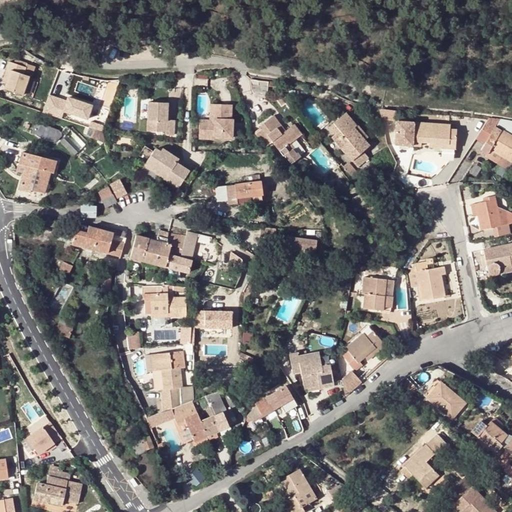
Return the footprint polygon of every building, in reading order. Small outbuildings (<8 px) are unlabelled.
[(7,80),(6,83),(5,89),(23,95),(30,76),(24,74),(26,67),(9,62),(3,79),(7,80)] [(123,121),(135,122),(138,89),(125,88),(123,121)] [(50,93),(44,112),(62,117),(65,109),(91,117),(96,103),(70,95),(69,99),(50,93)] [(167,101),(148,100),(147,129),(166,130),(166,133),(174,133),(174,118),(167,118),(167,101)] [(215,123),(216,102),(210,102),(210,118),(198,118),(199,123),(215,123)] [(231,103),(216,102),(215,123),(199,123),(198,137),(213,137),(213,135),(232,136),(232,118),(230,118),(231,103)] [(383,108),(383,118),(396,119),(397,108),(383,108)] [(349,141),(341,148),(357,167),(368,158),(363,152),(369,146),(357,132),(354,134),(351,130),(354,128),(356,126),(346,113),(328,128),(334,135),(339,140),(345,135),(349,141)] [(511,121),(504,118),(501,127),(511,131),(511,121)] [(481,135),(488,139),(496,127),(499,121),(491,119),(481,135)] [(411,150),(429,123),(408,122),(408,126),(401,126),(400,149),(411,150)] [(36,123),(34,136),(61,141),(63,128),(36,123)] [(441,148),(455,149),(457,129),(450,129),(450,124),(429,123),(414,146),(421,147),(421,142),(429,142),(429,147),(441,148)] [(293,124),(289,127),(297,138),(301,134),(293,124)] [(270,139),(260,147),(270,155),(274,158),(281,152),(284,156),(285,154),(291,163),(300,156),(294,147),(288,152),(285,147),(291,143),(297,138),(289,127),(285,131),(280,125),(267,134),(270,139)] [(511,136),(497,128),(496,127),(488,139),(481,150),(488,154),(491,149),(511,162),(511,136)] [(103,133),(94,129),(91,138),(105,142),(103,133)] [(332,138),(341,148),(349,141),(345,135),(339,140),(334,135),(332,138)] [(294,147),(291,143),(285,147),(288,152),(294,147)] [(135,160),(178,187),(189,171),(176,163),(178,159),(161,149),(159,152),(154,149),(153,151),(144,146),(135,160)] [(48,172),(51,173),(54,159),(21,152),(18,164),(24,166),(19,189),(30,192),(31,189),(43,192),(48,172)] [(191,167),(178,159),(176,163),(189,171),(191,167)] [(229,205),(237,204),(237,197),(261,195),(259,176),(246,177),(247,183),(215,187),(217,201),(228,199),(229,205)] [(119,198),(130,193),(122,177),(111,183),(119,198)] [(102,200),(112,195),(108,185),(105,186),(106,189),(98,192),(102,200)] [(112,195),(102,200),(106,207),(116,202),(112,195)] [(262,201),(261,195),(237,197),(237,204),(262,201)] [(481,230),(508,224),(506,213),(498,214),(497,207),(495,195),(487,197),(488,201),(483,202),(476,203),(478,215),(481,230)] [(91,202),(84,202),(83,206),(81,206),(81,216),(96,217),(96,206),(91,206),(91,202)] [(506,213),(508,224),(511,223),(511,212),(497,207),(498,214),(506,213)] [(51,218),(45,217),(44,225),(69,231),(70,225),(51,220),(51,218)] [(93,249),(99,229),(75,223),(75,225),(76,226),(75,230),(76,230),(72,244),(93,249)] [(124,231),(123,230),(100,225),(99,229),(93,249),(121,257),(126,238),(124,237),(125,234),(124,231)] [(276,228),(262,227),(261,235),(276,236),(276,228)] [(156,265),(166,267),(168,255),(179,258),(189,261),(197,234),(188,232),(186,236),(169,233),(167,239),(163,238),(156,265)] [(131,258),(143,261),(149,238),(137,235),(131,258)] [(149,238),(143,261),(156,265),(163,238),(157,236),(156,241),(149,238)] [(317,241),(287,237),(284,258),(294,260),(294,256),(315,259),(317,241)] [(507,272),(511,270),(511,243),(484,250),(488,269),(489,272),(492,274),(494,274),(496,274),(507,272)] [(168,255),(166,267),(188,273),(191,261),(189,261),(179,258),(168,255)] [(65,272),(68,263),(64,261),(60,270),(65,272)] [(418,272),(428,270),(427,262),(416,264),(411,273),(413,287),(421,286),(418,272)] [(418,272),(421,286),(423,300),(445,296),(444,288),(443,289),(440,276),(446,275),(445,266),(428,270),(418,272)] [(111,277),(103,277),(101,291),(109,292),(111,277)] [(261,283),(260,283),(258,285),(264,288),(265,289),(270,280),(264,277),(261,283)] [(365,294),(364,308),(391,311),(394,282),(385,281),(385,279),(365,277),(363,294),(365,294)] [(260,283),(253,278),(247,289),(245,293),(245,294),(250,296),(251,293),(259,297),(264,288),(258,285),(260,283)] [(151,294),(151,303),(151,313),(168,313),(168,317),(186,317),(186,298),(167,298),(167,294),(162,294),(162,287),(142,287),(142,294),(146,294),(151,294)] [(242,292),(233,291),(232,299),(241,300),(242,292)] [(214,299),(197,298),(196,307),(214,307),(214,299)] [(196,309),(196,328),(235,328),(235,309),(196,309)] [(73,330),(58,324),(56,329),(56,331),(56,332),(57,333),(70,338),(73,330)] [(372,351),(375,354),(386,346),(370,326),(363,332),(364,333),(346,348),(350,354),(347,356),(347,361),(355,371),(362,365),(359,361),(365,356),(372,351)] [(140,331),(129,332),(130,348),(141,347),(140,331)] [(190,344),(190,334),(182,334),(182,344),(190,344)] [(372,351),(365,356),(368,360),(375,354),(372,351)] [(182,352),(155,354),(156,370),(162,370),(164,389),(161,390),(162,403),(180,402),(179,388),(183,387),(181,367),(183,367),(182,352)] [(319,385),(320,389),(335,386),(331,364),(321,366),(319,352),(308,354),(299,356),(298,353),(290,354),(293,373),(301,372),(304,388),(308,387),(319,385)] [(342,381),(345,396),(347,394),(354,387),(362,381),(353,371),(342,381)] [(398,383),(413,395),(418,389),(407,377),(401,381),(398,383)] [(443,382),(429,398),(453,418),(466,402),(443,382)] [(280,388),(266,397),(273,408),(279,405),(293,397),(291,394),(289,390),(286,385),(280,388)] [(20,391),(12,392),(13,402),(21,401),(20,391)] [(205,396),(213,416),(222,412),(228,427),(236,423),(230,409),(225,410),(218,392),(205,396)] [(205,396),(200,398),(208,418),(213,416),(205,396)] [(258,417),(273,408),(266,397),(255,403),(257,405),(252,410),(248,415),(253,420),(258,417)] [(283,411),(295,404),(296,403),(293,397),(279,405),(283,411)] [(181,406),(180,402),(162,403),(163,413),(172,409),(181,406)] [(172,409),(174,414),(177,424),(186,421),(194,441),(205,436),(199,422),(201,421),(193,402),(192,402),(181,406),(172,409)] [(301,402),(296,403),(295,404),(298,415),(304,413),(301,402)] [(162,413),(164,418),(174,414),(172,409),(163,413),(162,413)] [(219,430),(228,427),(222,412),(213,416),(208,418),(201,421),(199,422),(205,436),(219,430)] [(164,418),(162,413),(147,419),(151,428),(165,422),(164,418)] [(496,418),(492,421),(502,429),(505,426),(496,418)] [(37,457),(64,438),(51,420),(24,439),(37,457)] [(502,429),(492,421),(480,436),(486,442),(499,453),(505,446),(502,444),(509,435),(502,429)] [(461,425),(457,431),(464,437),(469,432),(461,425)] [(230,431),(228,427),(219,430),(222,435),(230,431)] [(285,429),(284,430),(285,439),(293,438),(296,437),(294,427),(288,428),(285,428),(285,429)] [(11,428),(0,431),(0,441),(13,437),(11,428)] [(153,448),(149,437),(145,430),(138,433),(140,439),(131,443),(136,455),(153,448)] [(452,447),(439,434),(433,439),(446,453),(452,447)] [(511,437),(509,435),(502,444),(505,446),(509,449),(511,452),(511,437)] [(433,439),(428,444),(436,453),(440,457),(446,453),(433,439)] [(427,461),(436,453),(428,444),(416,456),(406,465),(426,487),(440,475),(427,461)] [(510,463),(511,460),(511,452),(509,449),(501,458),(497,464),(505,470),(510,463)] [(0,479),(8,478),(6,459),(0,460),(0,479)] [(69,481),(71,474),(50,470),(46,486),(37,484),(34,499),(62,506),(64,500),(78,503),(82,485),(69,481)] [(318,498),(301,470),(292,475),(282,480),(292,498),(288,500),(291,505),(294,511),(295,511),(303,511),(305,511),(303,507),(318,498)] [(195,471),(188,475),(194,486),(201,482),(195,471)] [(494,511),(463,478),(450,490),(449,491),(458,500),(456,502),(453,505),(459,511),(461,511),(464,510),(466,508),(469,511),(494,511)] [(449,491),(448,493),(456,502),(458,500),(449,491)] [(15,511),(13,498),(4,500),(0,500),(0,511),(15,511)] [(291,505),(288,500),(283,503),(288,511),(295,511),(294,511),(291,505)]
